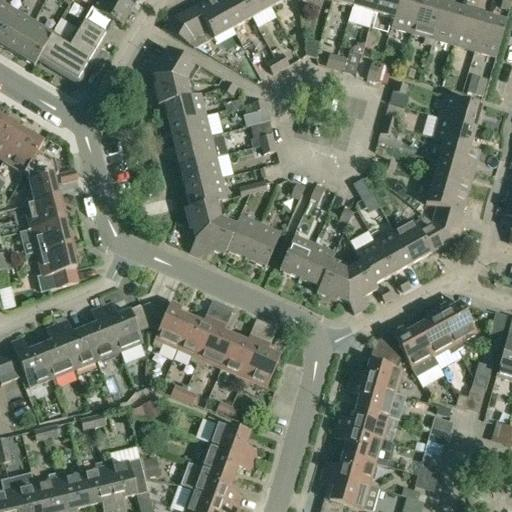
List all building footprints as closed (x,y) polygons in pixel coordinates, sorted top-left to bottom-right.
[(0,0),(0,40),(16,14),(3,6),(6,0),(0,0)] [(113,0),(94,0),(88,9),(115,25),(115,26),(120,29),(131,11),(113,0)] [(113,0),(131,11),(137,0),(113,0)] [(216,0),(209,0),(185,14),(197,37),(207,31),(213,41),(233,30),(216,0)] [(240,0),(216,0),(233,30),(251,19),(240,0)] [(265,0),(240,0),(251,19),(270,9),(265,0)] [(265,0),(270,9),(286,0),(265,0)] [(332,0),(332,3),(352,9),(354,0),(332,0)] [(354,0),(352,9),(373,14),(377,0),(354,0)] [(391,30),(399,0),(377,0),(373,14),(393,20),(390,30),(391,30)] [(399,0),(391,30),(411,36),(421,1),(419,0),(399,0)] [(509,13),(511,7),(511,0),(502,0),(500,11),(509,13)] [(442,7),(421,1),(411,36),(432,42),(442,7)] [(432,42),(453,48),(463,12),(442,7),(432,42)] [(88,9),(70,40),(97,56),(115,26),(115,25),(88,9)] [(484,18),(463,12),(453,48),(474,54),(484,18)] [(0,40),(0,47),(15,57),(34,25),(16,14),(0,40)] [(192,39),(197,37),(185,14),(173,20),(170,18),(163,31),(188,47),(192,39)] [(505,24),(503,24),(484,18),(474,54),(495,60),(505,24)] [(52,35),(34,25),(15,57),(34,68),(38,63),(37,62),(52,35)] [(67,44),(52,35),(37,62),(38,63),(78,87),(97,56),(70,40),(67,44)] [(194,68),(167,51),(160,62),(151,57),(141,72),(153,79),(155,86),(153,87),(159,109),(164,107),(164,106),(189,100),(189,99),(185,83),(194,68)] [(273,60),(280,72),(288,68),(282,56),(273,60)] [(330,56),(326,70),(333,72),(337,58),(330,56)] [(347,61),(337,58),(333,72),(343,75),(347,61)] [(280,72),(273,60),(265,65),(272,77),(280,72)] [(380,71),(371,69),(367,82),(376,85),(380,71)] [(232,99),(237,91),(225,82),(219,91),(232,99)] [(470,84),(466,95),(482,100),(486,88),(470,84)] [(404,97),(407,88),(394,85),(392,94),(404,97)] [(164,106),(164,107),(169,128),(205,118),(200,97),(189,99),(189,100),(164,106)] [(481,109),(446,99),(439,120),(475,130),(481,109)] [(225,111),(244,107),(243,101),(224,105),(225,111)] [(264,102),(249,106),(251,116),(266,112),(264,102)] [(392,116),(408,120),(411,109),(395,105),(392,116)] [(269,124),(266,112),(243,118),(245,130),(250,129),(269,124)] [(169,128),(174,148),(210,139),(205,118),(169,128)] [(385,118),(383,127),(396,130),(398,122),(385,118)] [(470,151),(475,130),(439,120),(434,141),(470,151)] [(0,121),(0,161),(3,163),(21,134),(0,121)] [(383,127),(381,136),(394,140),(396,130),(383,127)] [(3,163),(24,176),(36,157),(43,147),(21,134),(3,163)] [(179,169),(215,160),(227,157),(222,136),(210,139),(174,148),(179,169)] [(274,144),(272,136),(258,140),(260,148),(274,144)] [(250,142),(252,151),(260,148),(257,139),(250,142)] [(433,142),(443,144),(437,165),(473,176),(479,153),(470,151),(434,141),(433,142)] [(277,154),(274,144),(260,148),(262,158),(277,154)] [(27,177),(34,206),(58,201),(52,178),(57,177),(53,164),(49,165),(36,157),(24,176),(27,177)] [(179,169),(185,190),(220,181),(215,160),(179,169)] [(382,162),(380,171),(394,175),(397,165),(382,162)] [(467,196),(473,176),(437,165),(431,186),(467,196)] [(61,186),(77,182),(75,173),(59,177),(61,186)] [(185,190),(190,210),(190,211),(215,204),(216,205),(226,202),(220,181),(185,190)] [(253,196),(266,193),(264,182),(251,186),(253,196)] [(361,182),(352,187),(362,204),(371,198),(361,182)] [(299,202),(305,189),(296,185),(290,199),(299,202)] [(240,200),(253,196),(251,186),(238,189),(240,200)] [(436,210),(433,222),(458,229),(467,196),(431,186),(425,207),(436,210)] [(319,204),(324,191),(316,187),(310,201),(319,204)] [(24,208),(30,232),(64,224),(58,201),(34,206),(24,208)] [(189,255),(205,261),(209,252),(224,258),(226,253),(241,219),(240,218),(235,228),(220,222),(216,205),(215,204),(190,211),(190,210),(184,212),(189,233),(192,232),(195,242),(189,255)] [(353,214),(344,210),(338,224),(347,228),(353,214)] [(261,227),(241,219),(226,253),(246,262),(261,227)] [(432,226),(429,227),(442,249),(453,242),(458,243),(462,230),(458,229),(433,222),(432,226)] [(412,223),(393,234),(411,266),(442,249),(429,227),(418,233),(412,223)] [(30,232),(36,256),(69,248),(64,224),(30,232)] [(265,270),(268,264),(280,236),(261,227),(246,262),(265,270)] [(392,277),(411,266),(393,234),(374,245),(392,277)] [(294,239),(279,273),(300,282),(314,248),(294,239)] [(374,287),(392,277),(374,245),(356,255),(374,287)] [(78,286),(75,272),(69,248),(36,256),(42,279),(38,280),(41,295),(78,286)] [(318,289),(316,295),(333,256),(314,248),(300,282),(318,289)] [(377,292),(374,287),(356,255),(355,255),(361,265),(345,274),(331,267),(334,256),(333,256),(316,295),(337,304),(338,302),(348,306),(354,317),(369,309),(364,299),(377,292)] [(0,265),(0,273),(16,269),(14,261),(6,263),(6,264),(0,265)] [(404,278),(396,283),(403,296),(411,291),(404,278)] [(386,288),(378,292),(385,306),(393,302),(386,288)] [(16,289),(6,291),(10,310),(20,308),(16,289)] [(112,305),(101,309),(119,354),(142,345),(129,314),(117,319),(112,305)] [(144,321),(149,319),(153,317),(148,306),(139,310),(144,321)] [(160,351),(162,346),(177,352),(190,321),(179,316),(181,311),(170,306),(152,347),(160,351)] [(445,307),(435,313),(456,352),(464,348),(462,344),(476,336),(468,321),(460,306),(448,312),(445,307)] [(96,327),(84,332),(97,364),(119,354),(101,309),(90,313),(93,321),(96,327)] [(428,324),(417,330),(428,351),(432,360),(433,359),(447,352),(449,356),(456,352),(435,313),(425,318),(426,321),(428,324)] [(506,319),(495,315),(486,346),(498,350),(506,319)] [(177,352),(191,358),(189,363),(196,366),(215,325),(205,320),(202,326),(190,321),(177,352)] [(511,320),(511,321),(495,380),(511,384),(511,320)] [(67,323),(57,327),(74,373),(97,364),(84,332),(72,336),(67,323)] [(207,365),(221,371),(235,340),(222,335),(225,329),(215,325),(196,366),(205,370),(207,365)] [(51,345),(40,349),(51,376),(53,381),(74,373),(57,327),(46,332),(51,345)] [(402,331),(392,336),(375,346),(373,353),(392,359),(401,354),(410,372),(411,372),(416,380),(438,367),(433,359),(432,360),(428,351),(417,330),(405,336),(402,331)] [(221,371),(235,377),(233,382),(241,385),(259,344),(249,339),(246,345),(235,340),(221,371)] [(0,360),(0,384),(1,386),(23,377),(28,391),(53,381),(51,376),(40,349),(28,354),(23,341),(11,345),(14,355),(0,360)] [(251,383),(266,390),(279,359),(268,354),(269,348),(259,344),(241,385),(248,388),(251,383)] [(396,371),(401,354),(392,359),(373,353),(370,365),(366,377),(352,373),(349,386),(394,397),(401,372),(396,371)] [(429,393),(453,385),(448,371),(424,379),(429,393)] [(356,412),(388,421),(399,423),(405,400),(394,397),(349,386),(346,397),(359,400),(356,412)] [(175,388),(170,399),(180,403),(185,392),(175,388)] [(197,397),(185,392),(180,403),(192,408),(197,397)] [(464,411),(467,400),(458,397),(455,409),(464,411)] [(104,401),(107,409),(113,407),(110,399),(104,401)] [(141,407),(148,422),(162,416),(155,400),(141,407)] [(220,404),(215,415),(226,420),(231,409),(220,404)] [(438,407),(435,416),(448,420),(451,411),(438,407)] [(242,414),(231,409),(226,420),(238,425),(242,414)] [(339,420),(336,431),(382,444),(388,421),(356,412),(353,424),(339,420)] [(103,416),(92,419),(95,430),(106,427),(103,416)] [(92,419),(79,422),(82,433),(95,430),(92,419)] [(249,435),(217,423),(208,447),(254,463),(257,453),(244,448),(249,435)] [(57,427),(45,430),(48,441),(59,438),(57,427)] [(139,435),(148,438),(151,430),(142,427),(139,435)] [(45,430),(33,433),(36,444),(43,442),(48,441),(45,430)] [(345,446),(342,457),(376,467),(380,451),(390,454),(392,447),(382,444),(336,431),(333,443),(345,446)] [(416,444),(414,452),(423,454),(425,447),(416,444)] [(427,444),(423,456),(440,459),(443,448),(427,444)] [(188,465),(188,466),(199,470),(232,481),(236,470),(250,474),(254,463),(208,447),(200,469),(188,465)] [(125,511),(123,500),(136,497),(148,494),(137,449),(109,456),(110,462),(102,464),(113,511),(125,511)] [(0,466),(11,464),(8,452),(0,453),(0,466)] [(145,456),(140,458),(141,463),(145,481),(160,477),(155,459),(146,462),(145,456)] [(325,467),(323,476),(370,490),(376,467),(342,457),(339,471),(325,467)] [(429,457),(427,464),(438,466),(440,460),(429,457)] [(95,471),(80,475),(88,508),(100,505),(102,511),(113,511),(102,464),(94,466),(95,471)] [(180,487),(192,491),(192,492),(237,509),(241,498),(228,493),(232,481),(199,470),(188,466),(180,487)] [(80,475),(63,479),(62,474),(56,476),(64,511),(75,511),(88,508),(80,475)] [(39,511),(33,486),(31,475),(8,480),(15,511),(39,511)] [(49,483),(33,486),(39,511),(64,511),(56,476),(48,478),(49,483)] [(358,511),(364,511),(370,490),(323,476),(319,488),(333,492),(330,503),(325,502),(321,511),(339,511),(341,507),(358,511)] [(0,485),(2,494),(0,494),(0,511),(15,511),(8,480),(0,482),(0,485)] [(402,490),(400,498),(411,501),(413,492),(402,490)] [(235,511),(237,509),(192,492),(184,511),(235,511)]
